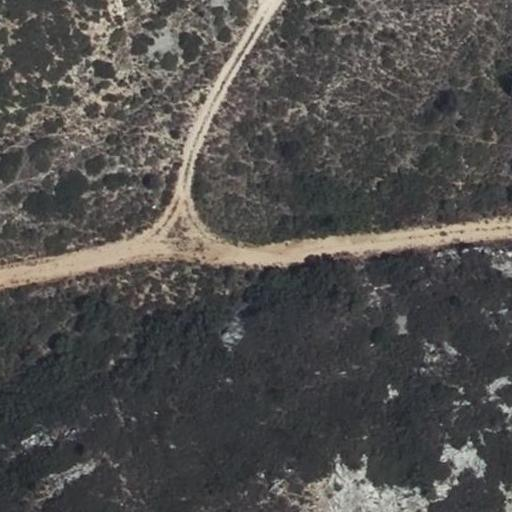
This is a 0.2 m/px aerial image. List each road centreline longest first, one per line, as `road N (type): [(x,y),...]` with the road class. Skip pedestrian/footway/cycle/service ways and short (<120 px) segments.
road 1 (track): [(271,0),(189,164),(197,226),(268,255),(511,234)]
road 2 (track): [(0,280),(157,245),(197,226)]
